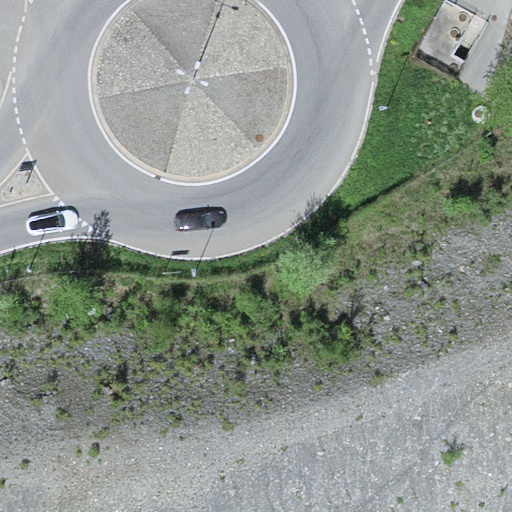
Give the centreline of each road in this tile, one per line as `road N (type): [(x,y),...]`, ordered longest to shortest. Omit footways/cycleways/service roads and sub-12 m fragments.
road 1 (primary): [(71,161),(106,197),(152,219),(202,224),(251,211),(292,182),(321,142),(335,93),(331,43),(311,0)]
road 2 (primary): [(59,17),(46,66),(50,116),(71,161)]
